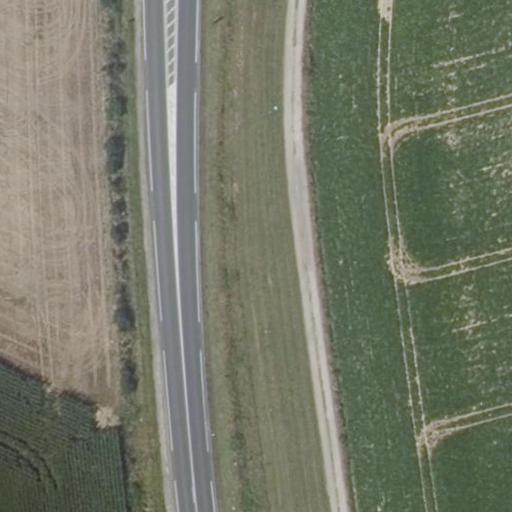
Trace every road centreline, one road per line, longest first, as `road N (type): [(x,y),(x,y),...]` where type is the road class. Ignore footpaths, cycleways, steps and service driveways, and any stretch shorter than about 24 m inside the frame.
road 1 (unclassified): [(298,0),(290,118),(340,511)]
road 2 (primary): [(196,511),(172,166)]
road 3 (primary): [(153,0),(172,166)]
road 4 (primary): [(172,166),(188,0)]
